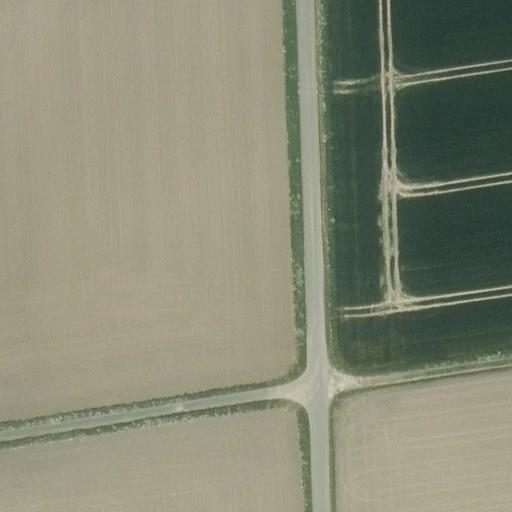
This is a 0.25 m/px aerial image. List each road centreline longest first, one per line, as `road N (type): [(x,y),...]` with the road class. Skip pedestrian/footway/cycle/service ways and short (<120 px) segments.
road 1 (unclassified): [(304,0),(322,511)]
road 2 (track): [(317,385),(0,435)]
road 3 (track): [(317,385),(511,358)]
